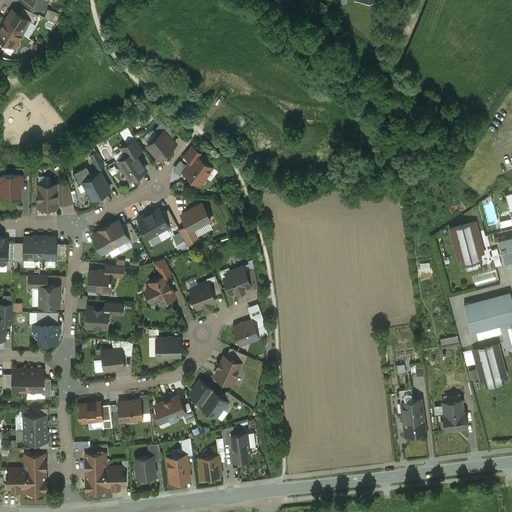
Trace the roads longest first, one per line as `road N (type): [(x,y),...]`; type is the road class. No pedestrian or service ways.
road 1 (tertiary): [(511,461),(269,491)]
road 2 (residential): [(65,390),(180,373),(224,313),(273,293)]
road 3 (residential): [(199,129),(157,188),(73,223)]
road 4 (tertiary): [(269,491),(111,511)]
road 5 (residential): [(66,359),(73,223)]
road 6 (residential): [(71,511),(65,390)]
